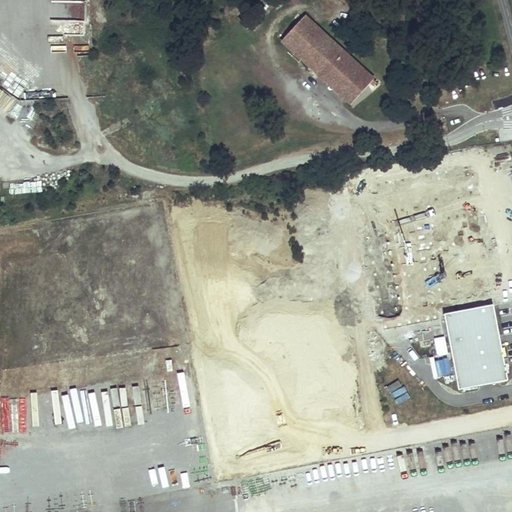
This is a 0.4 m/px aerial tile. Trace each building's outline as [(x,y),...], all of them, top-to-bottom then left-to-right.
[(53,17),(83,19),(84,3),(54,2),(53,17)] [(286,17),(272,32),(273,32),(317,73),(328,61),(356,88),(345,99),(350,104),(372,79),(298,10),(290,20),(286,17)] [(328,61),(317,73),(345,99),(356,88),(328,61)] [(408,196),(394,198),(396,208),(470,195),(466,175),(406,186),(408,196)] [(473,209),(374,227),(391,316),(489,296),(473,209)]
